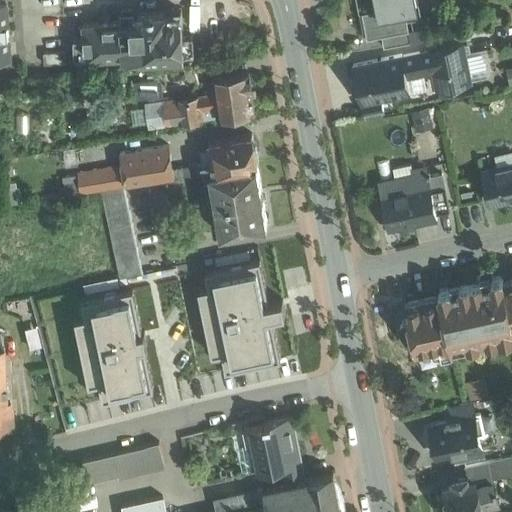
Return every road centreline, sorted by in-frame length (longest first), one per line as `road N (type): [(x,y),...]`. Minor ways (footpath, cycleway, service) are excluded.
road 1 (residential): [(358,374),(0,459)]
road 2 (secondary): [(284,0),(339,275)]
road 3 (residential): [(511,238),(339,275)]
road 4 (secondary): [(358,374),(383,511)]
